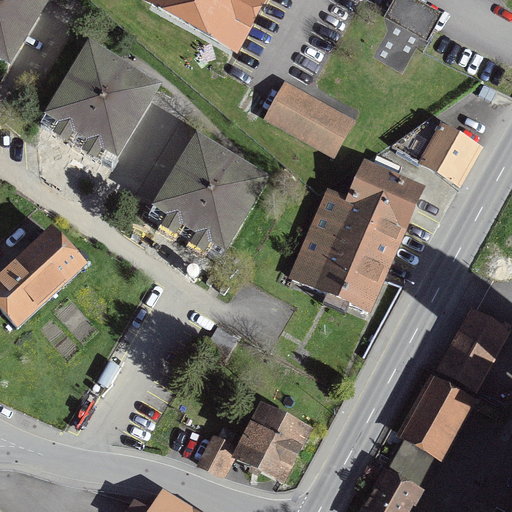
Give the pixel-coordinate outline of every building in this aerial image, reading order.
[(0,0),(0,60),(8,66),(48,0),(0,0)] [(142,0),(235,51),(264,0),(142,0)] [(389,0),(360,53),(400,76),(431,21),(393,0),(389,0)] [(50,118),(116,158),(156,92),(90,52),(50,118)] [(333,158),(352,124),(286,87),(267,120),(333,158)] [(427,124),(392,148),(455,185),(475,149),(441,130),(439,133),(427,124)] [(198,144),(158,210),(224,250),(264,184),(198,144)] [(420,193),(366,168),(350,203),(330,194),(292,280),(367,314),(420,193)] [(52,236),(0,283),(0,310),(17,329),(82,269),(52,236)] [(439,372),(475,392),(507,335),(472,315),(439,372)] [(218,329),(206,348),(225,360),(237,341),(218,329)] [(407,440),(438,458),(469,404),(433,384),(403,438),(407,440)] [(281,484),(307,435),(263,412),(237,461),(281,484)] [(214,440),(200,467),(218,476),(227,459),(232,462),(237,452),(214,440)] [(407,440),(365,511),(408,511),(438,458),(407,440)] [(155,511),(148,511),(137,505),(132,511),(183,511),(163,500),(155,511)]
